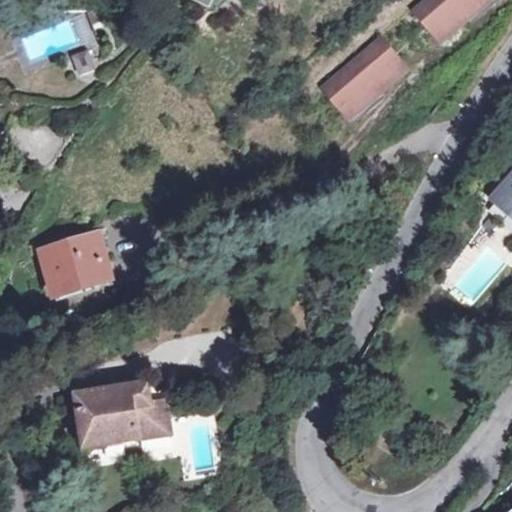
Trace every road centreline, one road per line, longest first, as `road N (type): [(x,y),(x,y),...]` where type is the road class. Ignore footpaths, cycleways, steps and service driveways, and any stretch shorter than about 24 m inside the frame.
road 1 (tertiary): [(511,53),(335,376),(310,444),(316,476),(339,504)]
road 2 (tertiary): [(408,511),(453,487),(511,413)]
